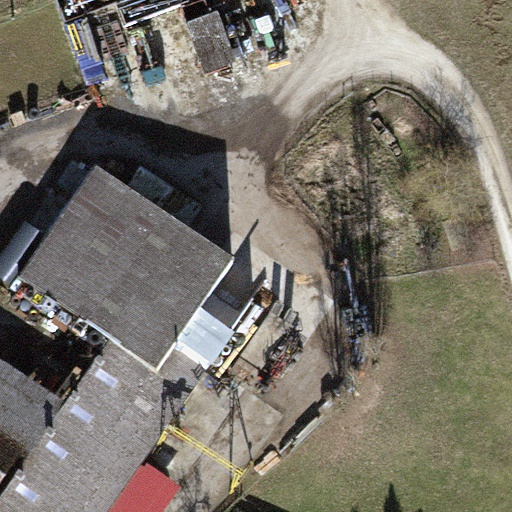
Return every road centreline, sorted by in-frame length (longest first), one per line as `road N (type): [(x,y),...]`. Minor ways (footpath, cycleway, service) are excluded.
road 1 (track): [(0,170),(32,131),(130,128),(228,180),(384,15)]
road 2 (track): [(228,180),(332,258),(318,374),(202,511)]
road 3 (track): [(511,239),(467,116),(384,15)]
